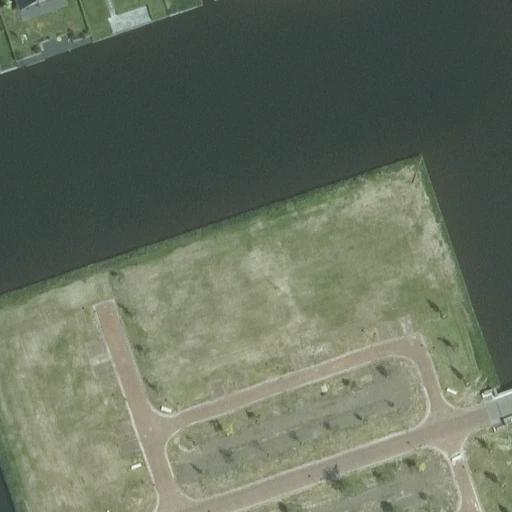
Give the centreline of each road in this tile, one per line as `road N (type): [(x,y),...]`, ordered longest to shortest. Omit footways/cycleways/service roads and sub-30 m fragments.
road 1 (residential): [(444,428),(417,350),(406,343),(146,432)]
road 2 (residential): [(198,511),(444,428)]
road 3 (residential): [(146,432),(102,305)]
